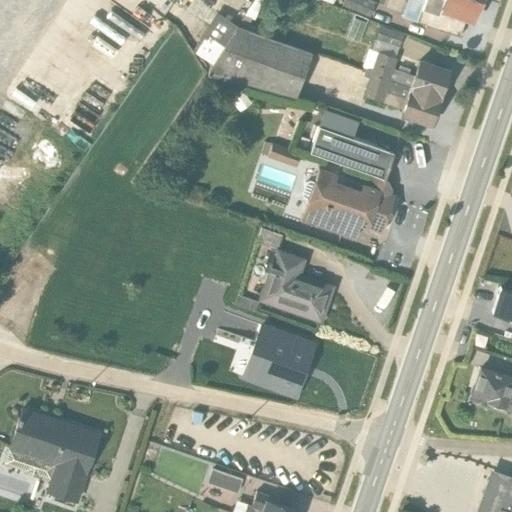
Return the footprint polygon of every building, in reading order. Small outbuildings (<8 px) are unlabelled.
[(181,0),(168,19),(175,24),(191,0),(181,0)] [(253,0),(236,27),(264,37),(267,33),(249,25),(251,20),(254,21),(266,0),(253,0)] [(368,16),(373,4),(361,0),(343,0),(341,6),(368,16)] [(479,0),(407,0),(401,18),(458,37),(464,19),(472,22),(479,0)] [(191,52),(208,70),(236,27),(215,14),(191,52)] [(365,24),(352,19),(346,37),(359,42),(365,24)] [(208,70),(205,76),(294,100),(310,54),(236,27),(208,70)] [(402,36),(379,27),(370,51),(367,50),(362,67),(365,68),(364,73),(440,99),(449,70),(419,60),(412,77),(407,75),(409,70),(399,66),(397,71),(392,69),(395,59),(394,59),(402,36)] [(399,117),(430,128),(440,99),(364,73),(362,77),(367,79),(361,96),(362,96),(401,111),(399,117)] [(299,221),(320,229),(322,227),(338,233),(338,235),(353,240),(357,231),(363,228),(380,233),(394,195),(390,193),(391,190),(387,181),(384,179),(393,153),(351,139),(357,123),(324,111),(308,153),(369,175),(366,184),(362,183),(359,189),(334,180),(336,174),(318,168),(313,182),(309,181),(304,184),(301,194),(303,199),(306,200),(299,221)] [(376,127),(372,140),(395,146),(398,133),(376,127)] [(264,142),(259,155),(294,167),(299,154),(264,142)] [(282,234),(261,227),(255,241),(267,245),(259,271),(266,274),(257,299),(319,321),(331,287),(299,276),(305,259),(276,249),(282,234)] [(511,291),(499,287),(490,313),(511,319),(511,291)] [(243,376),(294,396),(295,394),(294,393),(311,345),(261,326),(243,376)] [(511,379),(479,369),(471,395),(487,400),(486,403),(511,410),(511,379)] [(44,492),(75,502),(97,435),(21,409),(21,410),(3,464),(48,479),(44,492)] [(208,479),(235,489),(238,479),(212,469),(208,479)] [(511,511),(511,477),(490,470),(475,511),(511,511)] [(232,511),(296,511),(297,511),(277,504),(278,500),(256,492),(251,506),(236,501),(232,511)]
